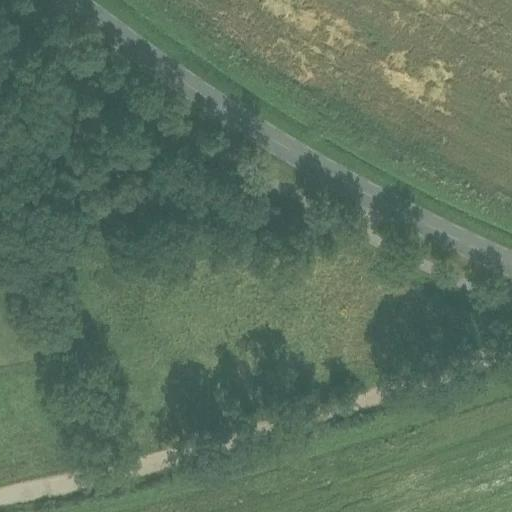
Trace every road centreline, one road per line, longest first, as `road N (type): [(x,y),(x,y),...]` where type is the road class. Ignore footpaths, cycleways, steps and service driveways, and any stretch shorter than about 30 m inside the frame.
road 1 (track): [(0,498),(174,458),(511,351)]
road 2 (secondary): [(511,265),(391,209),(219,105),(76,0)]
